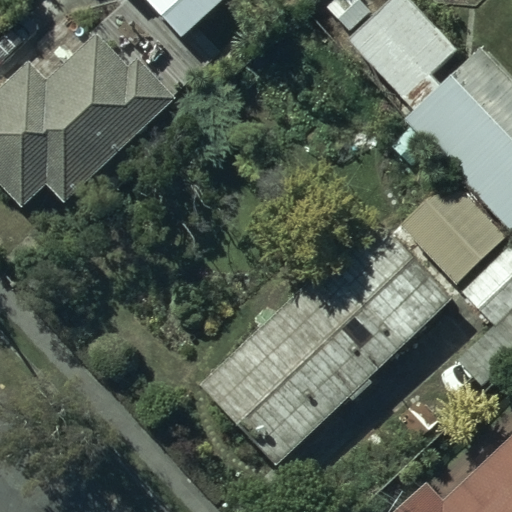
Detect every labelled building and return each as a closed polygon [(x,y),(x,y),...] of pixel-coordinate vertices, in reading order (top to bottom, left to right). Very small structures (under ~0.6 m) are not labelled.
[(165,0),(195,33),(231,0),(165,0)] [(459,55),(407,0),(393,0),(347,43),(404,105),(459,55)] [(30,64),(0,91),(0,188),(22,213),(49,189),(64,205),(175,104),(171,99),(183,88),(151,53),(137,66),(135,63),(127,71),(99,39),(48,85),(30,64)] [(452,78),(511,142),(511,88),(478,53),(452,78)] [(508,239),(449,179),(399,227),(458,287),(508,239)] [(380,224),(202,388),(277,469),(349,402),(351,404),(370,387),(367,383),(453,304),(380,224)] [(511,247),(463,295),(494,328),(458,362),(483,388),(511,360),(511,247)] [(511,511),(511,437),(440,502),(427,487),(398,511),(511,511)]
